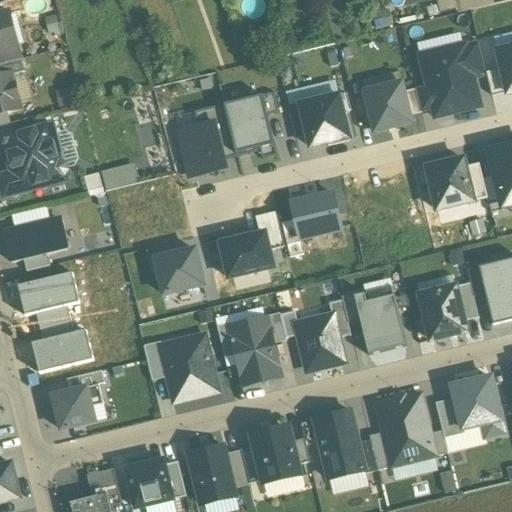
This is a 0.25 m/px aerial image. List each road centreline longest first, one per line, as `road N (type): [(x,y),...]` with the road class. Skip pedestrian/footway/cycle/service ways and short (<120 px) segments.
road 1 (residential): [(38,460),(511,350)]
road 2 (residential): [(511,124),(203,198)]
